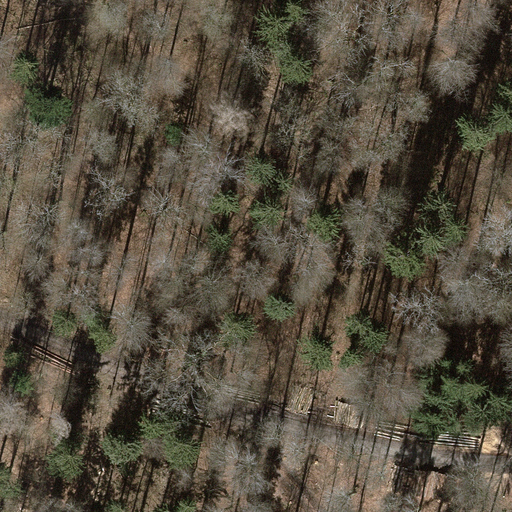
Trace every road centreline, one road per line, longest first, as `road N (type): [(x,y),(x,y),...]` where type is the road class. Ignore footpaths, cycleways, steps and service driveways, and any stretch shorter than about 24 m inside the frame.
road 1 (track): [(511,463),(395,453),(235,412),(0,321)]
road 2 (track): [(235,412),(302,511)]
